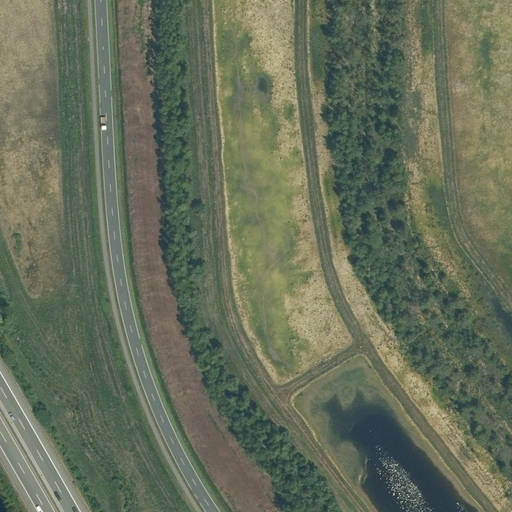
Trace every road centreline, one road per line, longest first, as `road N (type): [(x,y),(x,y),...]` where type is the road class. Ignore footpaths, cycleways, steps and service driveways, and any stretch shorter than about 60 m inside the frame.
road 1 (tertiary): [(213,511),(170,437),(133,342),(117,268),(100,0)]
road 2 (motorway): [(72,511),(0,386)]
